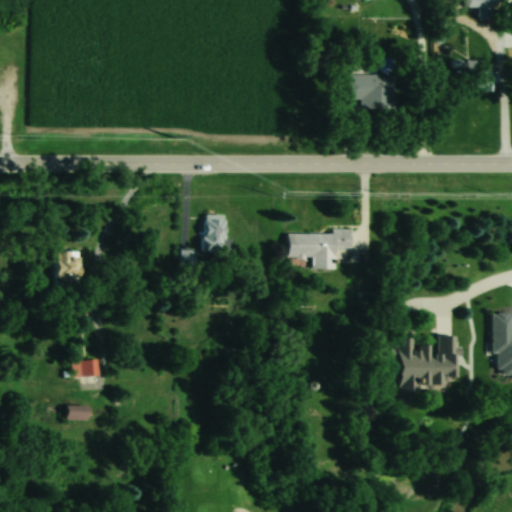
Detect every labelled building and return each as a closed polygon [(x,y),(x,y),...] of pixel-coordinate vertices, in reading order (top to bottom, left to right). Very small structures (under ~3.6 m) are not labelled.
[(462,0),(463,7),(476,7),(476,19),(492,19),(491,0),(462,0)] [(477,91),(491,90),(490,70),(476,70),(477,91)] [(392,74),(342,74),(342,110),(392,110),(392,74)] [(200,215),(200,252),(222,252),(222,215),(200,215)] [(348,232),(284,232),(284,259),(308,259),(308,270),(332,270),(332,248),(348,248),(348,232)] [(76,252),(51,252),(51,279),(76,279),(76,252)] [(451,337),(434,337),(434,346),(394,346),(394,386),(451,386),(451,337)] [(88,377),(87,361),(69,361),(69,378),(88,377)] [(84,406),(62,406),(62,420),(84,420),(84,406)]
